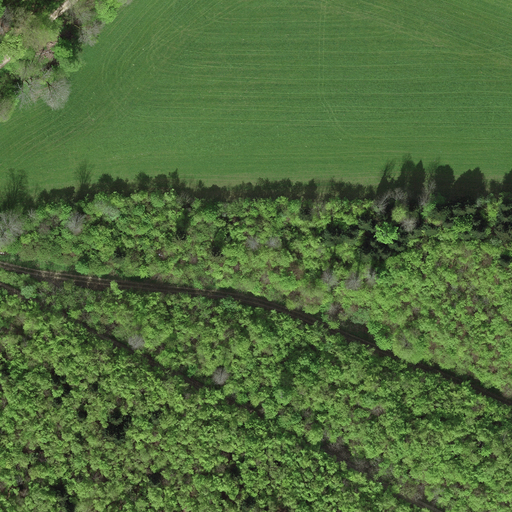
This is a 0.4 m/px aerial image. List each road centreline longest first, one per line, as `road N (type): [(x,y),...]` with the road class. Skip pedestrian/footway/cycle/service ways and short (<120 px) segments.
road 1 (track): [(511,403),(262,300),(0,264)]
road 2 (track): [(435,511),(0,287)]
